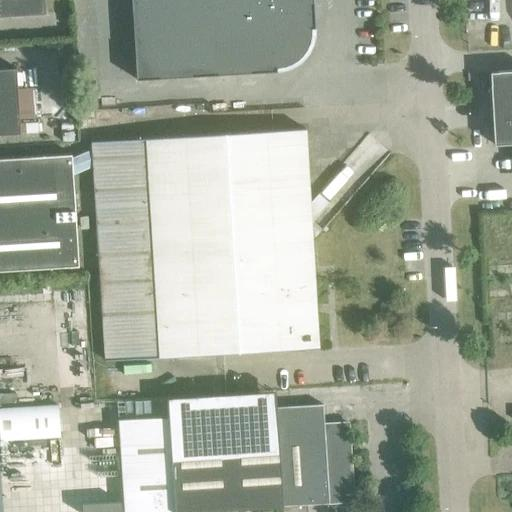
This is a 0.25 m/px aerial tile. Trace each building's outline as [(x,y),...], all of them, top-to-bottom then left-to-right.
[(0,0),(0,15),(44,13),(43,0),(0,0)] [(130,0),(135,80),(275,71),(275,68),(282,66),(289,64),(295,60),(301,55),(305,49),(308,43),(310,36),(310,28),(314,28),(312,0),(130,0)] [(0,134),(19,133),(15,68),(0,68),(0,134)] [(500,131),(492,131),(493,145),(511,143),(511,70),(489,72),(489,84),(497,84),(500,131)] [(89,142),(103,360),(317,347),(303,128),(89,142)] [(0,270),(77,266),(70,154),(0,158),(0,270)] [(167,416),(118,419),(123,511),(202,511),(279,506),(327,503),(327,502),(351,501),(347,422),(323,424),(321,404),(275,407),(274,390),(166,397),(167,416)]
